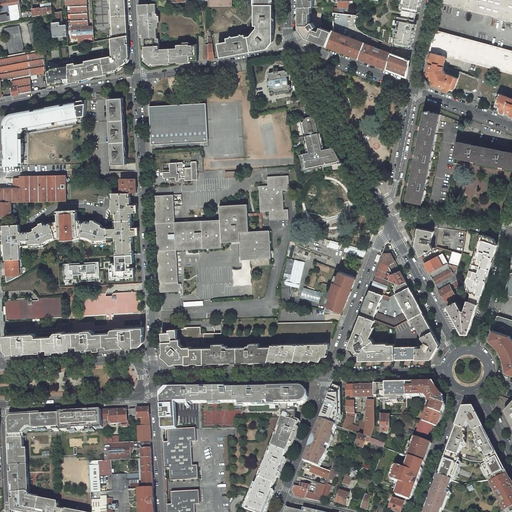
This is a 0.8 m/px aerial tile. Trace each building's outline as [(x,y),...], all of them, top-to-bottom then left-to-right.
[(42,8),(41,0),(39,0),(40,8),(41,15),(52,13),(52,7),(42,8)] [(65,0),(66,10),(68,36),(69,45),(69,46),(95,41),(91,0),(90,0),(65,0)] [(125,0),(110,0),(113,38),(128,35),(125,0)] [(403,0),(401,10),(417,13),(420,13),(422,0),(403,0)] [(511,0),(440,0),(440,3),(462,9),(488,16),(491,16),(511,22),(511,0)] [(156,3),(138,5),(139,22),(140,22),(140,25),(139,26),(140,30),(142,30),(143,39),(143,40),(143,43),(144,44),(145,44),(145,46),(145,57),(146,58),(145,59),(145,60),(150,65),(151,65),(152,63),(154,64),(165,64),(166,65),(169,64),(170,63),(170,62),(171,61),(171,62),(178,62),(179,63),(189,63),(190,62),(190,60),(198,60),(197,45),(190,45),(190,44),(177,45),(178,48),(160,49),(159,38),(157,38),(156,28),(158,28),(157,14),(156,14),(156,3)] [(20,4),(10,5),(11,16),(12,20),(22,19),(21,11),(20,4)] [(306,38),(327,46),(333,32),(321,27),(319,32),(313,29),(316,27),(313,23),(310,24),(310,13),(312,13),(312,7),(299,7),(299,28),(306,38)] [(40,8),(33,9),(32,9),(32,11),(33,17),(41,15),(40,8)] [(33,17),(32,11),(26,11),(26,10),(21,11),(22,19),(33,17)] [(64,36),(68,36),(66,10),(56,13),(57,22),(52,23),(54,37),(59,37),(60,39),(61,40),(62,40),(63,40),(64,39),(64,36)] [(221,57),(264,50),(263,10),(255,11),(255,25),(258,25),(258,28),(251,36),(246,37),(245,35),(227,38),(228,41),(218,43),(221,57)] [(274,42),(274,10),(263,10),(264,50),(268,49),(274,42)] [(401,10),(400,16),(416,20),(417,13),(401,10)] [(333,32),(327,46),(359,58),(365,43),(346,36),(352,15),(339,14),(334,13),(334,29),(333,32)] [(394,45),(413,49),(416,33),(414,33),(416,25),(415,25),(415,23),(416,20),(400,16),(394,45)] [(41,49),(36,22),(28,24),(34,51),(41,49)] [(20,25),(5,28),(10,55),(26,52),(20,25)] [(511,51),(434,30),(430,52),(432,52),(446,56),(511,74),(511,51)] [(129,60),(128,35),(113,38),(114,56),(70,64),(71,82),(79,81),(79,80),(89,78),(89,77),(105,74),(105,72),(116,70),(117,70),(129,60)] [(368,35),(365,43),(359,58),(384,68),(386,62),(389,64),(391,53),(393,45),(368,35)] [(29,52),(31,75),(47,73),(46,69),(44,49),(41,50),(41,49),(34,51),(29,52)] [(12,79),(13,95),(32,92),(32,84),(31,75),(29,52),(26,52),(10,55),(0,57),(0,97),(2,97),(1,81),(12,79)] [(444,70),(446,56),(432,52),(430,64),(429,64),(428,68),(429,68),(428,72),(436,85),(440,87),(439,87),(443,89),(443,88),(450,91),(451,88),(454,90),(458,78),(446,73),(444,70)] [(407,77),(410,60),(391,53),(389,64),(387,69),(407,77)] [(55,61),(49,62),(46,69),(47,73),(48,89),(53,88),(54,87),(55,86),(64,85),(64,83),(71,82),(70,64),(70,61),(69,62),(62,62),(57,63),(57,67),(56,67),(55,63),(55,61)] [(269,73),(269,74),(270,80),(269,80),(268,81),(269,88),(270,88),(271,88),(272,94),(288,91),(289,90),(289,89),(291,88),(290,85),(288,85),(287,76),(288,75),(288,72),(286,72),(286,71),(285,70),(269,73)] [(511,98),(502,95),(497,105),(501,107),(500,109),(506,112),(506,113),(510,114),(510,113),(511,113),(511,98)] [(113,164),(127,164),(123,98),(109,99),(113,164)] [(62,104),(47,107),(47,108),(31,111),(30,110),(24,111),(27,126),(28,129),(80,120),(80,117),(86,116),(87,103),(77,105),(77,102),(66,104),(66,105),(62,106),(62,104)] [(206,103),(150,106),(152,144),(208,141),(206,103)] [(379,108),(378,107),(373,109),(377,116),(381,113),(380,111),(382,111),(380,108),(379,108)] [(5,143),(6,165),(19,165),(21,165),(21,131),(23,127),(27,126),(24,111),(14,113),(12,113),(11,114),(9,115),(7,117),(5,121),(4,123),(4,125),(4,143),(5,143)] [(440,115),(425,112),(408,199),(423,202),(440,115)] [(301,122),(304,136),(321,132),(318,118),(317,118),(315,117),(313,115),(312,117),(311,117),(309,117),(308,117),(306,118),(305,119),(304,120),(304,121),(301,122)] [(363,132),(364,134),(363,135),(365,139),(368,140),(373,134),(372,132),(367,130),(367,131),(364,130),(363,132)] [(334,147),(325,149),(321,132),(304,136),(306,147),(307,153),(300,154),(304,171),(342,163),(334,147)] [(511,167),(511,152),(458,142),(455,157),(511,167)] [(178,177),(178,178),(185,178),(185,180),(192,180),(198,180),(197,173),(197,161),(191,162),(191,167),(183,168),(183,162),(170,163),(170,172),(163,172),(163,178),(178,177)] [(267,177),(268,186),(259,186),(260,212),(266,211),(269,211),(270,215),(270,220),(289,219),(288,209),(284,209),(283,190),(289,190),(289,188),(289,175),(267,177)] [(32,201),(66,201),(66,182),(66,177),(14,178),(14,188),(11,188),(11,202),(12,202),(22,202),(32,202),(32,201)] [(136,178),(120,179),(121,193),(131,193),(137,193),(136,178)] [(11,188),(0,188),(0,201),(11,202),(11,188)] [(116,251),(116,255),(134,254),(134,250),(132,250),(131,243),(133,243),(133,235),(139,235),(139,227),(133,228),(132,213),(138,212),(138,204),(131,205),(131,193),(121,193),(118,193),(112,193),(113,213),(116,213),(117,229),(116,230),(114,228),(108,229),(108,230),(108,242),(116,241),(118,243),(118,251),(116,251)] [(248,216),(248,204),(220,206),(221,220),(175,222),(174,201),(181,201),(181,194),(154,196),(159,283),(178,282),(176,250),(222,248),(222,243),(240,242),(241,261),(251,260),(271,259),(270,231),(263,232),(260,232),(249,232),(248,216)] [(11,202),(0,201),(0,215),(12,215),(12,206),(22,206),(22,202),(12,202),(11,202)] [(59,239),(66,239),(66,237),(71,237),(72,239),(79,237),(78,237),(82,237),(82,236),(84,227),(85,223),(78,222),(77,210),(58,211),(58,223),(52,225),(56,238),(59,238),(59,239)] [(104,243),(104,244),(108,244),(108,242),(108,230),(104,230),(105,228),(101,226),(102,225),(92,220),(92,222),(85,221),(85,223),(84,227),(82,236),(89,238),(98,242),(98,243),(104,243)] [(40,245),(49,240),(56,238),(52,225),(51,223),(45,225),(44,222),(34,228),(35,229),(32,232),(33,234),(29,234),(30,245),(30,248),(34,248),(34,247),(40,247),(40,245)] [(5,244),(6,260),(10,260),(12,260),(21,259),(21,248),(23,246),(30,245),(29,234),(29,232),(20,232),(20,227),(20,224),(4,225),(4,228),(5,236),(4,236),(4,244),(5,244)] [(418,251),(420,256),(433,249),(431,244),(432,244),(431,243),(432,240),(431,240),(432,236),(433,236),(434,231),(419,228),(415,245),(418,251)] [(329,247),(329,245),(330,240),(298,231),(298,238),(329,247)] [(482,234),(467,280),(471,295),(469,300),(478,304),(482,289),(495,248),(496,248),(497,244),(494,243),(490,237),(482,234)] [(337,249),(338,249),(340,243),(330,240),(329,245),(332,246),(331,248),(337,249)] [(367,251),(346,245),(344,251),(365,257),(367,251)] [(381,263),(378,269),(386,272),(388,265),(389,265),(394,273),(400,271),(395,262),(391,253),(384,254),(381,263)] [(134,254),(116,255),(117,262),(110,263),(111,279),(115,279),(115,278),(135,277),(135,268),(128,268),(128,263),(134,263),(134,254)] [(438,256),(424,264),(430,273),(444,266),(448,264),(448,263),(443,254),(438,256)] [(305,262),(287,258),(282,281),(285,281),(284,285),(299,288),(305,262)] [(14,280),(22,275),(21,259),(12,260),(10,260),(6,260),(8,282),(14,280)] [(99,261),(63,264),(64,282),(74,282),(73,279),(78,279),(78,281),(82,281),(82,279),(86,278),(87,281),(91,280),(91,278),(95,278),(96,280),(100,280),(99,261)] [(328,272),(329,267),(317,262),(315,268),(328,272)] [(444,266),(430,273),(439,290),(457,280),(456,274),(458,266),(448,264),(444,266)] [(386,272),(378,269),(376,276),(387,280),(388,276),(385,274),(386,272)] [(400,285),(406,282),(400,271),(394,273),(392,274),(389,273),(388,276),(387,280),(390,281),(397,284),(400,285)] [(356,277),(340,272),(337,281),(345,284),(345,286),(334,283),(330,293),(330,295),(348,299),(354,284),(353,284),(356,277)] [(511,273),(505,293),(511,295),(511,320),(498,316),(493,330),(511,335),(511,273)] [(387,280),(376,276),(371,290),(383,294),(385,295),(390,281),(387,280)] [(455,286),(455,287),(459,286),(457,280),(439,290),(445,302),(456,296),(452,288),(455,286)] [(178,282),(159,283),(159,293),(181,292),(180,284),(178,284),(178,282)] [(406,282),(400,285),(397,284),(397,293),(409,287),(406,282)] [(395,294),(405,312),(409,319),(411,318),(423,312),(409,287),(397,293),(395,294)] [(282,289),(283,301),(291,300),(289,288),(282,289)] [(318,301),(320,291),(302,288),(300,298),(318,301)] [(361,314),(373,319),(376,312),(383,294),(371,290),(361,314)] [(162,310),(181,309),(180,292),(161,293),(162,310)] [(86,315),(139,313),(139,293),(85,295),(86,315)] [(348,299),(330,295),(329,297),(331,298),(328,305),(344,308),(344,307),(346,302),(347,303),(348,299)] [(469,300),(468,300),(465,311),(461,310),(457,301),(448,306),(462,333),(469,333),(478,304),(469,300)] [(344,308),(328,305),(326,310),(342,313),(344,308)] [(376,312),(373,319),(375,320),(394,327),(409,319),(405,312),(397,317),(393,318),(376,312)] [(432,330),(423,312),(411,318),(421,336),(422,336),(425,342),(424,343),(423,343),(422,345),(423,345),(422,347),(416,347),(416,346),(395,347),(395,359),(416,359),(431,359),(437,349),(440,344),(432,330)] [(361,314),(348,347),(354,349),(356,347),(361,354),(359,355),(359,360),(395,359),(395,347),(395,344),(387,344),(387,343),(372,343),(369,339),(374,327),(373,326),(375,320),(373,319),(361,314)] [(307,358),(313,359),(313,358),(316,359),(317,358),(321,359),(322,356),(325,356),(325,352),(328,352),(328,348),(329,348),(329,343),(328,343),(333,322),(320,322),(315,344),(306,344),(306,345),(302,344),(302,345),(298,344),(298,345),(294,344),(280,344),(280,345),(276,344),(276,345),(272,344),(271,347),(260,347),(260,346),(259,346),(255,345),(255,344),(247,344),(247,347),(237,347),(237,360),(241,360),(242,362),(262,362),(264,360),(268,360),(272,361),(272,360),(277,361),(277,360),(280,361),(281,360),(284,360),(286,360),(287,358),(290,359),(290,358),(294,359),(295,358),(299,359),(299,358),(303,359),(303,358),(307,359),(307,358)] [(99,346),(110,346),(110,348),(125,347),(125,346),(134,345),(134,346),(139,346),(144,340),(143,334),(145,334),(144,327),(114,329),(114,333),(94,334),(91,334),(91,330),(83,331),(83,332),(74,332),(75,348),(84,347),(84,349),(99,349),(99,346)] [(191,347),(183,347),(179,342),(179,338),(178,338),(177,330),(170,330),(170,332),(162,332),(163,355),(163,356),(171,363),(204,363),(204,361),(204,348),(191,348),(191,347)] [(511,335),(493,330),(490,340),(492,341),(496,345),(498,347),(499,350),(501,353),(502,355),(504,359),(504,361),(505,367),(506,371),(511,373),(511,335)] [(25,353),(40,352),(40,350),(51,349),(51,351),(66,350),(66,348),(75,348),(74,332),(65,333),(65,332),(57,332),(58,336),(54,336),(35,337),(34,334),(4,335),(4,343),(5,343),(5,349),(11,354),(16,353),(16,352),(25,352),(25,353)] [(210,363),(231,362),(234,360),(237,360),(237,347),(228,347),(228,346),(224,346),(224,344),(215,344),(215,348),(204,348),(204,361),(208,361),(210,363)] [(433,384),(407,384),(407,385),(407,396),(429,396),(433,402),(430,411),(442,415),(446,405),(445,405),(445,404),(445,402),(444,401),(436,389),(434,387),(433,384)] [(346,397),(346,385),(341,385),(341,390),(338,391),(338,392),(331,393),(327,402),(334,402),(334,399),(346,399),(346,397)] [(359,396),(375,396),(375,385),(359,385),(359,396)] [(376,385),(375,385),(375,396),(375,397),(381,397),(381,402),(386,402),(386,385),(376,385)] [(407,403),(407,396),(407,385),(395,385),(386,385),(386,402),(386,403),(407,403)] [(265,405),(269,404),(269,405),(278,405),(282,409),(282,412),(296,412),(296,408),(299,405),(300,403),(302,403),(305,401),(306,400),(307,398),(308,396),(308,394),(306,391),(305,390),(304,388),(303,387),(300,386),(272,387),(272,389),(268,389),(268,387),(254,387),(254,390),(248,390),(248,387),(234,387),(235,403),(235,410),(242,410),(242,406),(264,405),(265,405)] [(202,403),(208,403),(209,402),(221,402),(221,403),(235,403),(234,387),(188,388),(189,403),(190,405),(193,405),(193,404),(202,403)] [(177,429),(176,403),(189,403),(188,388),(171,388),(161,399),(161,404),(163,403),(163,407),(161,407),(162,420),(164,420),(164,423),(162,423),(163,430),(168,430),(177,429)] [(511,400),(497,395),(495,396),(505,415),(511,429),(511,400)] [(354,414),(354,401),(347,401),(347,416),(346,419),(343,428),(350,430),(352,424),(354,415),(354,414)] [(376,427),(375,402),(368,401),(367,407),(368,407),(365,436),(372,438),(374,432),(376,427)] [(202,429),(235,428),(235,410),(235,403),(221,403),(221,404),(216,404),(215,403),(214,404),(210,404),(208,403),(202,403),(202,429)] [(149,408),(130,409),(130,416),(137,415),(138,418),(141,418),(142,423),(139,423),(139,426),(150,426),(149,408)] [(463,409),(456,428),(465,431),(468,423),(469,422),(474,433),(484,428),(473,408),(463,409)] [(126,409),(118,410),(119,423),(122,423),(122,427),(128,427),(128,421),(127,421),(126,409)] [(118,410),(103,411),(104,428),(104,433),(106,433),(106,425),(108,425),(107,420),(110,420),(110,424),(119,423),(118,410)] [(434,426),(438,427),(442,415),(430,411),(427,410),(423,422),(434,426)] [(88,432),(95,432),(95,430),(95,429),(104,428),(103,411),(77,412),(77,413),(72,413),(72,412),(60,413),(61,428),(62,432),(70,431),(70,433),(82,432),(88,432)] [(298,423),(295,422),(296,419),(296,412),(282,412),(282,421),(282,424),(280,423),(279,428),(280,428),(278,433),(277,433),(275,438),(276,438),(274,442),(273,442),(272,446),(273,446),(270,453),(269,452),(261,471),(263,471),(260,478),(274,484),(277,477),(279,478),(282,470),(279,469),(281,466),(283,467),(286,459),(284,458),(289,445),(290,445),(298,423)] [(10,432),(11,439),(9,439),(10,466),(13,466),(28,465),(28,464),(28,458),(28,449),(24,450),(23,434),(28,428),(32,428),(32,429),(61,428),(60,413),(33,415),(33,417),(30,417),(30,415),(15,416),(8,424),(9,432),(10,432)] [(343,428),(346,419),(336,416),(333,424),(337,426),(343,428)] [(378,427),(378,432),(389,432),(391,428),(391,420),(393,419),(394,416),(381,416),(381,427),(378,427)] [(304,462),(313,465),(320,468),(323,461),(323,462),(329,451),(328,451),(330,446),(331,446),(332,442),(334,435),(333,435),(337,426),(333,424),(320,420),(304,462)] [(434,426),(423,422),(421,421),(417,432),(428,437),(430,431),(432,431),(434,426)] [(358,426),(352,424),(350,430),(356,433),(358,426)] [(139,426),(138,426),(139,442),(151,442),(150,426),(139,426)] [(163,442),(165,468),(170,468),(171,481),(198,479),(197,466),(192,466),(191,442),(196,442),(195,428),(177,429),(168,430),(168,442),(163,442)] [(447,452),(458,457),(462,447),(463,446),(465,446),(466,444),(465,442),(464,442),(466,437),(464,437),(465,435),(464,435),(465,431),(456,428),(447,452)] [(497,454),(484,428),(474,433),(477,438),(476,439),(477,442),(476,443),(476,444),(480,452),(482,450),(486,459),(497,454)] [(366,441),(367,437),(360,434),(355,445),(363,448),(366,441)] [(366,441),(383,447),(384,443),(367,437),(366,441)] [(425,462),(432,444),(414,437),(412,442),(409,450),(407,456),(410,457),(425,462)] [(120,443),(105,444),(106,461),(111,460),(131,459),(131,453),(132,453),(133,451),(133,449),(138,449),(151,448),(151,442),(139,442),(120,443)] [(151,448),(138,449),(138,453),(142,453),(142,458),(152,458),(151,448)] [(438,476),(452,481),(453,478),(456,479),(460,467),(462,463),(459,462),(460,460),(458,459),(458,457),(449,453),(447,452),(438,476)] [(506,472),(497,454),(486,459),(487,461),(485,462),(487,466),(483,467),(485,470),(482,471),(486,479),(489,478),(490,480),(506,472)] [(406,468),(405,469),(397,466),(392,480),(400,483),(400,484),(396,495),(405,499),(411,501),(425,462),(410,457),(409,461),(410,461),(409,464),(408,464),(406,468)] [(142,458),(139,459),(140,480),(140,481),(143,481),(143,489),(154,489),(152,458),(142,458)] [(99,475),(112,474),(112,467),(111,460),(106,461),(98,461),(99,475)] [(99,475),(98,461),(89,462),(91,492),(100,492),(99,475)] [(12,500),(12,508),(14,508),(16,510),(16,511),(85,511),(86,511),(71,509),(71,511),(58,509),(59,503),(40,500),(40,499),(30,497),(29,495),(28,495),(28,493),(30,493),(28,465),(13,466),(14,493),(15,493),(15,497),(14,497),(12,500)] [(313,465),(310,472),(328,479),(331,472),(320,468),(313,465)] [(330,480),(333,481),(337,472),(334,471),(332,470),(331,472),(328,479),(330,480)] [(511,511),(511,483),(506,472),(490,480),(489,481),(504,511),(507,511),(508,511),(511,511)] [(126,474),(112,475),(113,491),(140,489),(143,489),(143,481),(140,481),(140,480),(127,481),(126,474)] [(351,478),(345,476),(342,483),(349,486),(351,478)] [(438,476),(425,511),(441,511),(442,510),(444,511),(449,495),(450,495),(451,495),(451,494),(451,493),(451,492),(450,492),(449,491),(452,481),(438,476)] [(267,501),(268,498),(271,497),(274,491),(271,490),(274,484),(260,478),(259,478),(253,492),(247,489),(241,507),(253,511),(265,511),(269,503),(268,503),(267,501)] [(364,480),(360,479),(357,487),(366,490),(369,481),(364,479),(364,480)] [(322,497),(326,485),(318,483),(317,487),(319,488),(317,495),(319,496),(318,499),(321,500),(322,497)] [(305,498),(310,486),(304,484),(303,488),(295,486),(293,491),(295,496),(305,498)] [(328,485),(327,484),(326,485),(322,497),(327,499),(332,486),(328,485)] [(155,511),(155,509),(154,489),(143,489),(140,489),(140,511),(155,511)] [(167,505),(167,511),(195,511),(195,504),(200,503),(199,490),(171,492),(172,504),(167,505)] [(345,506),(349,494),(340,490),(335,502),(345,506)] [(101,500),(92,500),(92,511),(107,511),(107,499),(107,495),(101,496),(101,500)] [(372,497),(366,495),(361,508),(366,510),(367,510),(372,497)] [(404,502),(405,499),(396,495),(395,495),(393,498),(389,509),(396,511),(400,511),(404,502)] [(112,498),(107,499),(107,511),(113,511),(113,510),(118,509),(118,504),(113,504),(112,498)]
